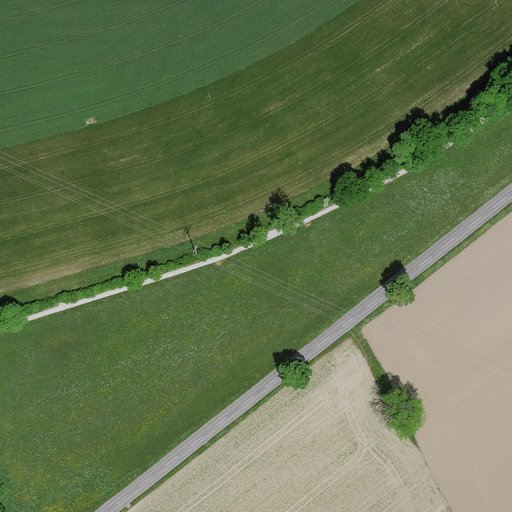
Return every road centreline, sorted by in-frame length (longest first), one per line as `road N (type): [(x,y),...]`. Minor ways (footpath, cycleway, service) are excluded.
road 1 (track): [(511,99),(413,166),(292,227),(0,326)]
road 2 (secondary): [(511,192),(108,511)]
